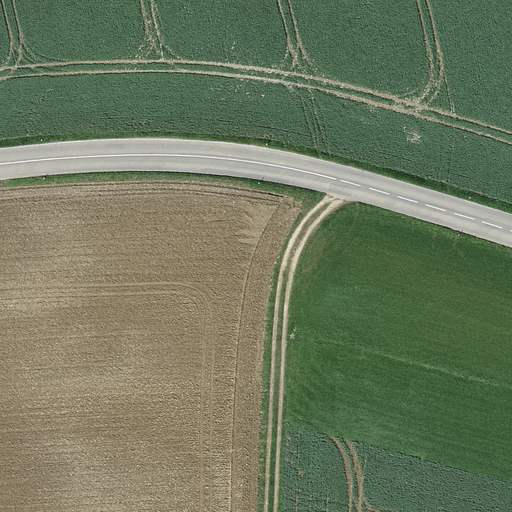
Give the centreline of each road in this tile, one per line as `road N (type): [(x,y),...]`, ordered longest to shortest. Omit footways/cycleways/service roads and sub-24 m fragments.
road 1 (secondary): [(0,168),(185,156),(349,185),(511,239)]
road 2 (track): [(270,511),(279,295),(298,231),(349,185)]
